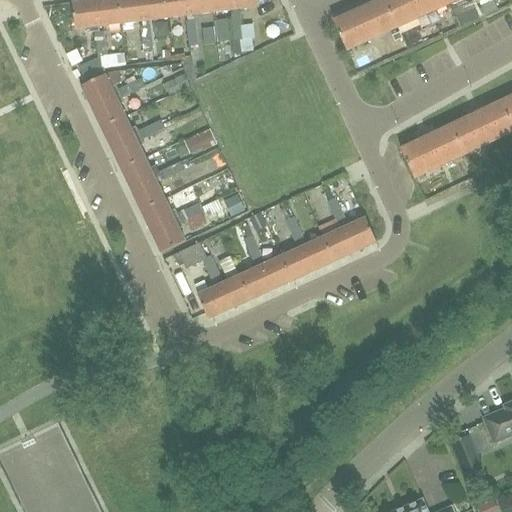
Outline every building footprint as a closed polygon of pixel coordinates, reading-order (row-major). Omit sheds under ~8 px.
[(118,0),(102,0),(95,1),(99,28),(122,25),(118,0)] [(141,0),(118,0),(122,25),(138,23),(145,22),(141,0)] [(165,0),(141,0),(145,22),(167,19),(165,0)] [(188,0),(165,0),(167,19),(190,16),(188,0)] [(211,0),(188,0),(190,16),(213,14),(211,0)] [(234,0),(211,0),(213,14),(236,11),(234,0)] [(234,0),(236,11),(259,8),(258,0),(234,0)] [(356,12),(334,22),(347,52),(348,51),(399,28),(385,0),(381,0),(363,8),(368,20),(361,23),(356,12)] [(385,0),(399,28),(449,5),(447,0),(385,0)] [(95,1),(73,4),(76,31),(89,29),(90,34),(95,33),(99,32),(99,28),(95,1)] [(237,15),(231,16),(235,41),(240,40),(237,15)] [(147,28),(145,28),(148,53),(154,52),(151,27),(147,28)] [(80,67),(85,78),(104,69),(102,57),(99,32),(95,33),(98,58),(80,67)] [(109,70),(130,67),(128,55),(107,58),(109,70)] [(106,75),(82,87),(92,108),(120,94),(118,90),(116,85),(112,87),(106,75)] [(134,93),(146,87),(142,78),(130,84),(134,93)] [(118,90),(120,94),(122,98),(134,93),(130,84),(118,90)] [(92,108),(102,128),(126,117),(120,105),(124,103),(122,98),(120,94),(92,108)] [(511,97),(505,101),(502,102),(511,122),(511,97)] [(454,125),(452,126),(466,156),(511,133),(511,122),(502,102),(500,103),(481,113),(486,124),(479,127),(473,116),(454,125)] [(126,117),(102,128),(112,149),(140,136),(138,132),(136,127),(132,129),(126,117)] [(153,134),(165,129),(161,121),(149,126),(153,134)] [(140,136),(142,140),(153,134),(149,126),(138,132),(140,136)] [(404,149),(401,150),(415,180),(450,163),(466,156),(452,126),(449,128),(430,136),(436,147),(428,151),(423,140),(404,149)] [(112,149),(122,170),(146,158),(140,147),(144,145),(142,140),(140,136),(112,149)] [(146,158),(122,170),(132,191),(156,179),(160,177),(157,173),(155,168),(152,170),(146,158)] [(173,175),(185,170),(181,162),(169,167),(173,175)] [(160,177),(162,181),(173,175),(169,167),(157,173),(160,177)] [(350,177),(336,184),(347,209),(361,202),(350,177)] [(482,178),(466,181),(469,193),(484,190),(482,178)] [(132,191),(142,212),(166,200),(156,179),(132,191)] [(241,218),(252,212),(244,198),(233,203),(241,218)] [(333,213),(341,209),(336,198),(328,202),(333,213)] [(171,212),(166,200),(142,212),(152,232),(180,219),(178,215),(175,210),(171,212)] [(193,217),(205,211),(201,204),(190,209),(193,217)] [(178,215),(180,219),(181,223),(193,217),(190,209),(178,215)] [(333,213),(338,224),(347,221),(341,209),(333,213)] [(162,253),(186,242),(180,230),(184,228),(181,223),(180,219),(152,232),(162,253)] [(287,222),(292,233),(299,230),(294,219),(287,222)] [(356,253),(377,243),(366,219),(345,228),(356,253)] [(356,253),(345,228),(324,238),(335,262),(356,253)] [(299,230),(292,233),(297,244),(304,241),(299,230)] [(248,239),(259,262),(263,260),(252,237),(248,239)] [(335,262),(324,238),(303,247),(314,272),(335,262)] [(255,263),(259,262),(248,239),(243,241),(255,263)] [(204,263),(208,261),(200,244),(179,254),(175,256),(180,267),(184,265),(186,271),(196,266),(204,263)] [(314,272),(303,247),(282,257),(293,282),(314,272)] [(293,282),(282,257),(261,267),(272,291),(293,282)] [(208,261),(204,263),(213,284),(217,282),(223,279),(218,268),(213,258),(208,261)] [(272,291),(261,267),(240,276),(251,301),(272,291)] [(230,311),(251,301),(240,276),(219,286),(230,311)] [(219,286),(217,282),(213,284),(209,286),(211,290),(198,296),(206,314),(209,320),(230,311),(219,286)] [(507,411),(485,420),(495,443),(511,436),(511,404),(505,407),(507,411)] [(450,444),(456,459),(472,453),(465,438),(450,444)] [(453,511),(452,508),(443,511),(427,511),(423,503),(424,502),(423,501),(421,502),(422,502),(398,511),(453,511)]
